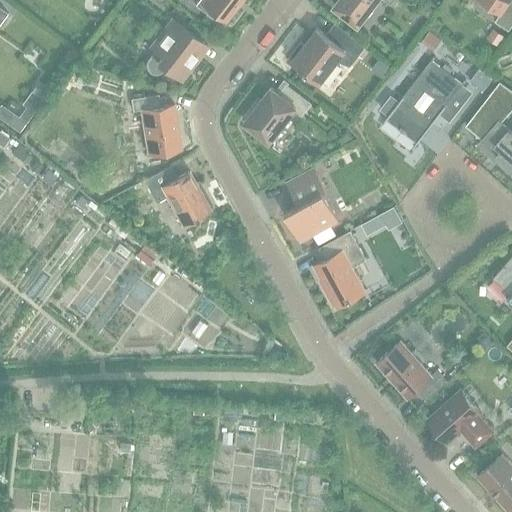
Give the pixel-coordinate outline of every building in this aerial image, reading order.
[(198,0),(195,4),(212,17),(215,13),(225,21),(236,8),(237,9),(243,0),(242,0),(198,0)] [(338,0),(334,5),(358,23),(376,0),(386,0),(391,3),(393,0),(338,0)] [(511,0),(487,0),(502,10),(495,20),(509,30),(511,24),(511,0)] [(154,50),(147,58),(146,60),(146,61),(145,63),(146,65),(146,67),(147,68),(148,70),(149,71),(151,72),(153,73),(155,73),(156,73),(158,73),(160,72),(161,71),(163,69),(164,67),(181,79),(192,65),(185,60),(201,39),(173,18),(150,47),(154,50)] [(350,65),(366,45),(341,26),(331,38),(317,27),(304,44),(301,42),(287,60),(298,69),(301,65),(305,69),(304,70),(308,73),(309,72),(321,81),(337,60),(350,65)] [(414,144),(415,145),(439,114),(449,122),(472,92),(462,84),(466,79),(465,79),(462,82),(433,59),(435,56),(434,55),(399,100),(391,94),(381,108),(389,114),(384,120),(385,121),(387,118),(417,141),(414,144)] [(494,77),(484,70),(474,85),(484,92),(494,77)] [(511,89),(500,81),(467,123),(483,138),(478,143),(495,158),(498,154),(506,161),(508,159),(511,162),(511,130),(500,120),(511,107),(511,89)] [(245,121),(270,140),(294,109),(302,115),(312,102),(286,83),(279,92),(271,86),(254,108),(252,107),(244,116),(247,118),(245,121)] [(141,109),(147,153),(181,147),(174,103),(160,105),(158,93),(131,98),(133,110),(141,109)] [(167,196),(182,224),(194,217),(195,219),(199,217),(198,215),(210,209),(209,208),(213,206),(204,190),(201,192),(189,170),(176,177),(170,164),(143,179),(156,202),(167,196)] [(285,212),(300,240),(339,219),(324,192),(328,190),(314,166),(286,181),(299,204),(285,212)] [(392,206),(360,224),(365,235),(385,225),(388,229),(402,222),(392,206)] [(366,259),(350,229),(319,247),(325,258),(314,264),(328,290),(327,293),(332,302),(335,303),(337,306),(366,290),(352,266),(366,259)] [(511,254),(492,277),(510,293),(507,297),(511,301),(511,254)] [(401,340),(376,361),(408,397),(417,389),(427,399),(447,380),(437,369),(431,374),(421,363),(425,360),(415,349),(412,352),(401,340)] [(481,412),(460,389),(427,418),(448,442),(461,430),(476,446),(494,431),(479,414),(481,412)] [(511,464),(502,453),(477,475),(509,510),(511,507),(511,464)]
